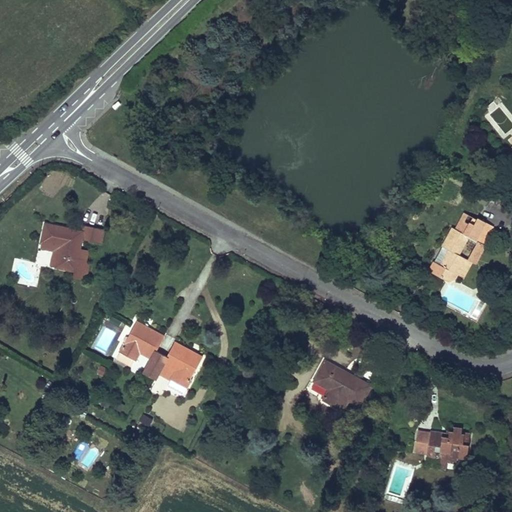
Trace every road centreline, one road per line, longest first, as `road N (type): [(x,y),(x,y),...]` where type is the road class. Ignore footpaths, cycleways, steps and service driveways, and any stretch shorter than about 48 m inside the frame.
road 1 (residential): [(93,160),(470,362),(511,359)]
road 2 (secondary): [(66,123),(193,0)]
road 3 (secondary): [(176,0),(50,121)]
